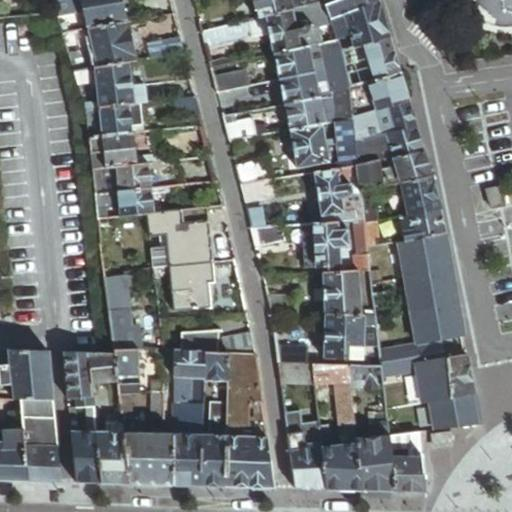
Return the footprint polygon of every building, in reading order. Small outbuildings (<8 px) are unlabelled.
[(66,0),(52,0),(57,16),(63,36),(89,31),(85,15),(71,17),(67,2),(66,0)] [(121,0),(82,0),(83,3),(85,15),(89,31),(126,24),(121,0)] [(253,0),(258,19),(268,17),(293,11),(296,10),(292,0),(253,0)] [(292,0),(296,10),(310,7),(307,0),(292,0)] [(379,3),(378,0),(343,0),(342,0),(337,2),(336,0),(326,0),(324,1),(325,3),(326,4),(328,10),(332,20),(346,15),(379,3)] [(390,38),(379,3),(346,15),(353,37),(356,48),(390,38)] [(328,10),(326,4),(310,8),(294,12),(295,18),(328,10)] [(294,12),(293,11),(268,17),(275,55),(301,50),(298,34),(306,33),(308,31),(308,28),(306,24),(305,24),(296,25),(295,18),(294,12)] [(353,37),(346,15),(332,20),(332,21),(334,28),(338,41),(353,37)] [(245,39),(241,23),(203,33),(207,48),(245,39)] [(134,64),(126,24),(89,31),(97,70),(129,64),(134,64)] [(325,44),(339,42),(338,41),(334,28),(328,29),(322,30),(325,44)] [(185,54),(180,38),(157,42),(160,59),(185,54)] [(400,74),(390,38),(356,48),(342,52),(344,67),(371,61),(373,69),(346,77),(347,88),(359,85),(367,83),(400,74)] [(160,59),(157,42),(147,44),(150,61),(160,59)] [(326,56),(342,52),(339,42),(325,44),(324,45),(326,56)] [(324,45),(311,48),(313,63),(323,61),(322,57),(326,56),(324,45)] [(311,48),(301,50),(275,55),(280,81),(315,73),(313,63),(311,48)] [(344,67),(342,52),(326,56),(322,57),(323,61),(325,71),(344,67)] [(69,55),(75,74),(87,72),(81,53),(69,55)] [(371,61),(344,67),(346,77),(373,69),(371,61)] [(132,88),(129,64),(97,70),(95,71),(96,82),(99,104),(99,111),(129,107),(135,106),(132,88)] [(348,93),(347,88),(346,77),(344,67),(325,71),(330,96),(333,95),(348,93)] [(219,94),(252,87),(248,70),(215,78),(219,94)] [(96,82),(95,71),(87,72),(75,74),(78,84),(96,82)] [(320,98),(315,73),(280,81),(285,106),(320,98)] [(400,74),(367,83),(369,88),(376,111),(409,103),(400,74)] [(359,90),(359,85),(347,88),(348,93),(351,117),(362,114),(359,90)] [(132,88),(135,106),(144,105),(144,104),(147,103),(145,87),(132,88)] [(359,90),(362,114),(376,111),(369,88),(359,90)] [(351,117),(348,93),(333,95),(335,122),(351,119),(351,117)] [(200,116),(196,98),(154,103),(156,122),(200,116)] [(325,124),(320,98),(285,106),(289,125),(290,131),(321,125),(322,125),(325,124)] [(417,128),(409,103),(376,111),(362,114),(365,128),(379,125),(383,135),(386,135),(417,128)] [(99,104),(85,106),(85,113),(99,111),(99,104)] [(129,109),(129,107),(99,111),(100,117),(102,139),(132,136),(132,135),(131,128),(129,109)] [(140,107),(129,109),(131,128),(143,127),(140,107)] [(99,111),(85,113),(87,128),(96,127),(95,118),(100,117),(99,111)] [(365,128),(362,114),(351,117),(351,119),(353,142),(367,139),(365,128)] [(224,118),(227,126),(237,123),(235,116),(224,118)] [(231,143),(259,137),(257,128),(255,119),(237,123),(227,126),(231,143)] [(353,142),(351,119),(335,122),(339,163),(339,168),(356,165),(353,142)] [(328,165),(322,125),(321,125),(290,131),(297,170),(328,165)] [(272,126),(257,128),(259,137),(274,134),(272,126)] [(424,152),(417,128),(386,135),(393,159),(424,152)] [(383,135),(376,137),(378,162),(384,161),(393,159),(386,135),(383,135)] [(135,162),(132,136),(102,139),(103,145),(104,155),(106,171),(115,170),(135,167),(135,162)] [(376,137),(367,139),(353,142),(356,165),(356,167),(378,162),(376,137)] [(102,139),(89,141),(89,147),(103,145),(102,139)] [(432,179),(424,152),(393,159),(397,171),(401,184),(432,179)] [(95,163),(96,172),(103,171),(106,171),(104,155),(94,155),(95,163)] [(147,166),(150,166),(149,157),(140,157),(135,162),(135,167),(147,166)] [(242,186),(270,180),(272,180),(268,159),(237,167),(242,186)] [(393,159),(384,161),(387,173),(397,171),(393,159)] [(380,179),(378,162),(356,167),(359,192),(371,190),(381,188),(380,179)] [(150,191),(147,166),(135,167),(115,170),(118,195),(150,191)] [(355,167),(336,170),(339,186),(344,185),(350,187),(353,213),(322,218),(322,223),(361,221),(355,167)] [(336,169),(334,169),(313,173),(322,218),(353,213),(350,187),(344,185),(339,186),(336,170),(336,169)] [(96,172),(92,172),(95,197),(106,196),(103,171),(96,172)] [(397,171),(387,173),(387,178),(388,186),(401,184),(397,171)] [(380,179),(381,188),(388,186),(387,178),(380,179)] [(440,211),(432,179),(401,184),(406,208),(408,216),(440,211)] [(273,196),(270,180),(242,186),(245,201),(273,196)] [(500,189),(485,191),(491,211),(504,208),(500,189)] [(375,213),(371,190),(359,192),(363,222),(363,224),(388,220),(400,218),(398,210),(388,212),(388,210),(375,213)] [(150,191),(118,195),(119,208),(120,213),(121,219),(147,216),(153,216),(150,191)] [(119,208),(118,195),(106,196),(95,197),(98,222),(121,219),(120,213),(108,214),(107,209),(119,208)] [(406,208),(398,210),(400,218),(408,216),(406,208)] [(208,209),(163,214),(165,235),(167,250),(169,268),(212,264),(208,209)] [(442,220),(440,211),(408,216),(411,231),(401,233),(402,237),(403,242),(403,243),(446,236),(442,220)] [(165,235),(163,214),(153,216),(147,216),(149,237),(165,235)] [(389,230),(388,220),(363,224),(366,249),(380,247),(380,245),(379,241),(378,231),(389,230)] [(339,223),(313,225),(314,240),(315,249),(316,269),(341,267),(341,258),(346,258),(346,249),(350,249),(349,232),(340,232),(339,223)] [(286,242),(283,227),(252,230),(256,249),(286,242)] [(452,270),(446,236),(403,243),(402,243),(408,278),(452,270)] [(380,245),(403,242),(402,237),(379,241),(380,245)] [(304,250),(315,249),(314,240),(304,241),(304,250)] [(306,269),(316,269),(315,249),(304,250),(306,269)] [(167,250),(151,251),(153,269),(169,268),(167,250)] [(369,272),(367,256),(354,258),(356,273),(358,273),(369,272)] [(214,284),(212,264),(169,268),(172,312),(209,310),(208,284),(214,284)] [(457,304),(452,270),(408,278),(413,312),(457,304)] [(358,273),(356,273),(322,275),(324,317),(360,318),(358,273)] [(126,278),(105,281),(114,354),(137,352),(139,352),(139,325),(132,325),(126,278)] [(272,316),(297,316),(298,299),(268,298),(272,315),(272,316)] [(463,338),(457,304),(413,312),(419,346),(435,343),(441,342),(463,338)] [(363,318),(360,318),(324,317),(323,361),(347,362),(347,349),(362,350),(362,348),(363,318)] [(363,318),(362,348),(378,348),(375,318),(363,318)] [(218,355),(219,332),(180,334),(180,354),(204,354),(218,355)] [(256,356),(252,335),(222,340),(225,355),(229,355),(256,356)] [(445,361),(441,342),(435,343),(438,362),(445,361)] [(451,400),(445,361),(438,362),(435,343),(419,346),(378,353),(381,369),(382,377),(417,371),(423,405),(430,403),(451,400)] [(278,365),(305,366),(309,349),(276,348),(278,365)] [(137,352),(114,354),(114,357),(117,383),(118,390),(119,396),(128,396),(136,396),(137,352)] [(52,402),(48,354),(7,353),(9,367),(11,388),(12,401),(18,401),(52,402)] [(204,381),(204,354),(180,354),(174,353),(173,380),(190,380),(204,381)] [(228,384),(229,355),(225,355),(218,355),(204,354),(204,381),(204,383),(228,384)] [(91,387),(87,356),(62,355),(67,401),(92,398),(91,387)] [(228,384),(227,393),(227,421),(226,438),(267,440),(256,356),(229,355),(228,384)] [(117,383),(114,357),(87,356),(91,387),(117,383)] [(445,361),(451,400),(474,396),(467,357),(445,361)] [(378,359),(371,358),(367,358),(366,368),(379,368),(378,359)] [(315,384),(313,367),(305,366),(278,365),(282,388),(315,384)] [(0,388),(11,388),(9,367),(0,367),(0,388)] [(349,379),(348,368),(313,367),(315,384),(324,382),(335,381),(349,379)] [(382,377),(381,369),(348,368),(349,379),(350,393),(384,393),(382,377)] [(340,432),(355,430),(355,429),(350,393),(349,379),(335,381),(340,432)] [(189,405),(173,405),(172,437),(202,438),(204,383),(204,381),(190,380),(189,405)] [(189,405),(190,380),(173,380),(173,405),(189,405)] [(315,384),(317,400),(326,399),(324,382),(315,384)] [(151,396),(164,396),(164,384),(151,384),(151,396)] [(121,415),(119,396),(118,390),(106,392),(109,417),(121,415)] [(217,421),(227,421),(227,393),(218,393),(217,421)] [(132,436),(128,396),(119,396),(121,415),(123,435),(132,436)] [(150,424),(164,424),(164,396),(151,396),(150,424)] [(479,427),(474,396),(451,400),(430,403),(436,435),(479,427)] [(92,398),(67,401),(68,410),(75,410),(86,409),(93,409),(92,398)] [(326,399),(317,400),(322,440),(331,439),(326,399)] [(54,419),(52,402),(18,401),(20,413),(20,419),(42,419),(54,419)] [(96,435),(93,409),(86,409),(89,435),(96,435)] [(75,410),(68,410),(69,427),(77,426),(75,410)] [(20,419),(20,413),(9,414),(10,434),(22,433),(20,419)] [(285,415),(288,437),(303,436),(299,413),(285,415)] [(123,435),(121,415),(109,417),(100,418),(102,435),(123,435)] [(391,465),(389,440),(386,416),(375,418),(376,430),(371,431),(373,442),(357,444),(357,450),(362,494),(394,494),(391,465)] [(26,482),(60,484),(56,443),(44,442),(42,419),(20,419),(22,433),(26,482)] [(56,443),(54,419),(42,419),(44,442),(56,443)] [(226,438),(227,421),(217,421),(214,421),(213,438),(202,438),(200,489),(225,490),(226,438)] [(70,434),(78,435),(77,426),(69,427),(70,434)] [(357,444),(355,433),(355,430),(340,432),(339,432),(340,445),(346,450),(357,450),(357,444)] [(0,481),(26,482),(22,433),(10,434),(4,434),(0,434),(0,481)] [(78,435),(70,434),(75,484),(101,485),(96,435),(89,435),(78,435)] [(129,486),(123,435),(102,435),(96,435),(101,485),(129,486)] [(129,486),(164,488),(164,437),(132,436),(123,435),(129,486)] [(328,493),(323,452),(323,447),(305,448),(303,436),(288,437),(296,492),(328,493)] [(171,488),(172,437),(164,437),(164,488),(171,488)] [(202,438),(172,437),(171,488),(200,489),(202,438)] [(421,461),(418,437),(389,440),(391,465),(421,461)] [(267,440),(226,438),(225,490),(274,491),(267,440)] [(346,450),(323,452),(328,493),(362,494),(357,450),(346,450)] [(421,461),(391,465),(394,494),(425,495),(421,461)]
